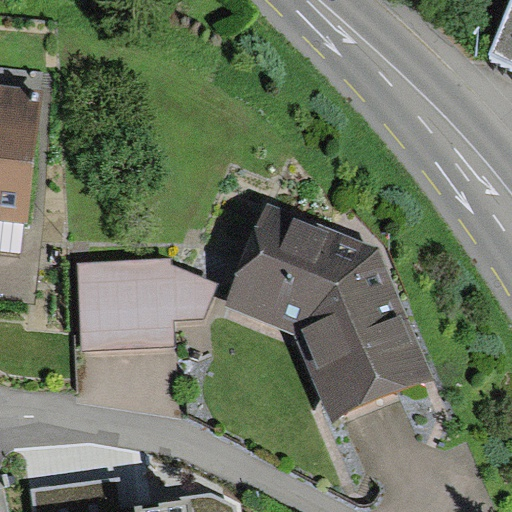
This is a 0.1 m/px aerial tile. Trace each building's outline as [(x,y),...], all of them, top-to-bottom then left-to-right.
[(511,0),(511,4),(491,50),(511,58),(511,0)] [(0,228),(28,232),(44,95),(0,89),(0,228)] [(381,248),(269,202),(228,305),(296,332),(336,421),(436,379),(392,274),(381,248)] [(172,264),(78,267),(84,356),(176,351),(175,327),(173,270),(172,264)] [(219,290),(173,270),(175,327),(206,326),(219,290)]
